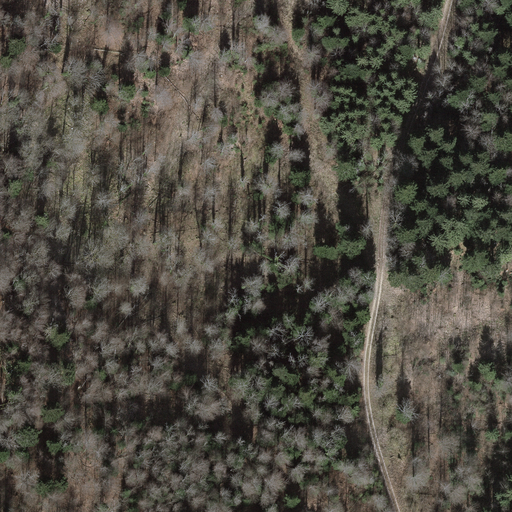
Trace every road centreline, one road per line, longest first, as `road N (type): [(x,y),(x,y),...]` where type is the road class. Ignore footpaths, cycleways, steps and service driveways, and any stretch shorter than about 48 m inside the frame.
road 1 (track): [(402,511),(377,445),(366,377),(376,260),(449,0)]
road 2 (track): [(376,260),(332,195),(291,0)]
road 3 (track): [(311,511),(142,311)]
